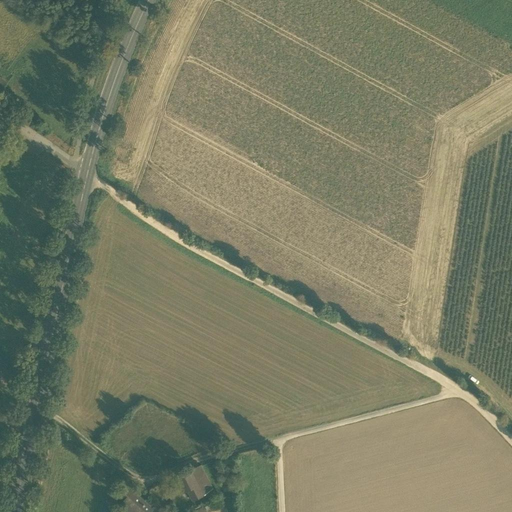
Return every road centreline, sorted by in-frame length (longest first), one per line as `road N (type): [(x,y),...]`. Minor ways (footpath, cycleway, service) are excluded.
road 1 (track): [(511,443),(461,390),(172,234),(86,174)]
road 2 (track): [(36,404),(143,480),(278,439)]
road 3 (secondary): [(36,404),(86,174)]
road 4 (track): [(461,390),(278,439)]
road 5 (secondary): [(86,174),(117,70),(149,0)]
